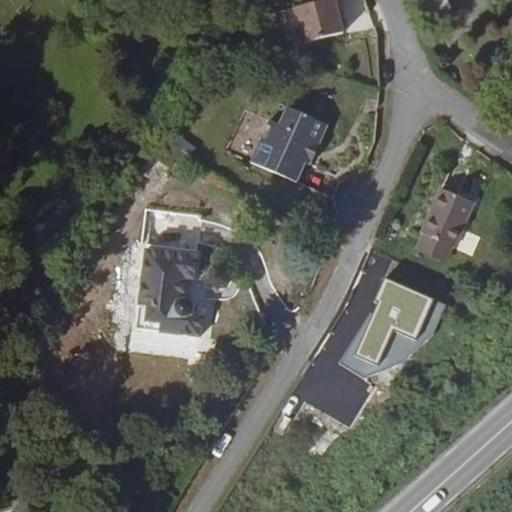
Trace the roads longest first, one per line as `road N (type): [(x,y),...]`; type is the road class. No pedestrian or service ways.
road 1 (residential): [(412,86),(405,133),(327,330),(209,511)]
road 2 (secondary): [(398,511),(511,411)]
